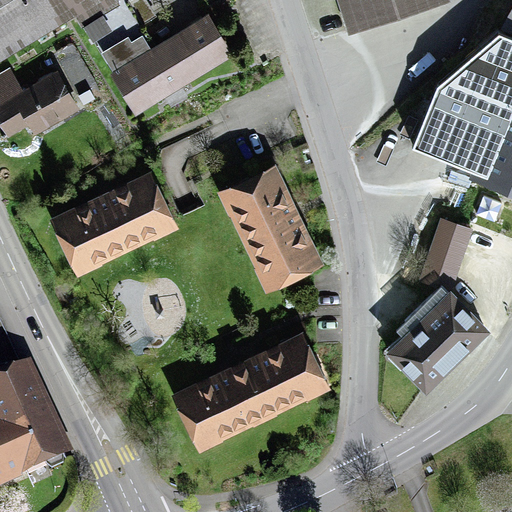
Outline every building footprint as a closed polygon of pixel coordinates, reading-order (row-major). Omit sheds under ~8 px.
[(0,0),(0,58),(63,21),(49,0),(0,0)] [(234,54),(207,10),(150,45),(145,37),(150,34),(143,23),(157,15),(147,0),(49,0),(63,21),(73,15),(80,26),(83,25),(111,70),(110,71),(135,113),(234,54)] [(338,0),(348,32),(448,0),(338,0)] [(437,81),(411,143),(471,168),(470,176),(511,192),(511,6),(499,30),(496,28),(437,81)] [(0,122),(8,136),(29,124),(34,133),(80,107),(58,68),(22,88),(10,66),(0,71),(0,122)] [(270,279),(315,258),(294,214),(272,169),(228,191),(270,279)] [(168,220),(147,175),(103,196),(59,218),(80,262),(168,220)] [(485,326),(450,288),(473,227),(441,216),(419,280),(438,286),(404,319),(412,326),(392,347),(427,381),(485,326)] [(321,381),(299,336),(226,371),(185,391),(207,436),(321,381)] [(22,478),(68,457),(24,360),(0,370),(0,489),(23,479),(22,478)]
